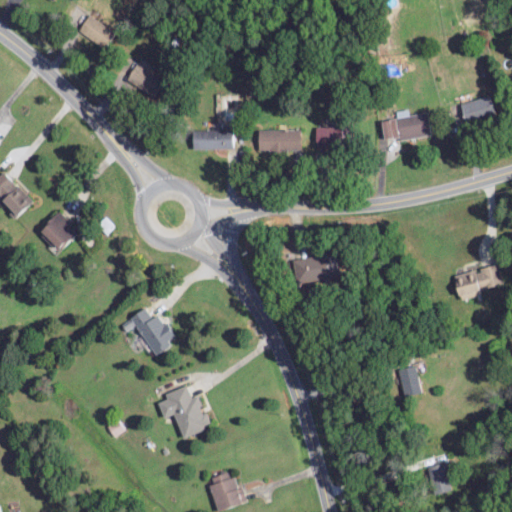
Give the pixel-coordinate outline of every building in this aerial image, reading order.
[(79,25),(100,48),(113,35),(92,13),(79,25)] [(127,80),(147,89),(154,73),(135,64),(127,80)] [(459,102),(463,122),(493,114),(488,95),(459,102)] [(426,112),(408,115),(407,109),(396,110),(397,117),(379,119),(382,140),(429,133),(426,112)] [(336,143),(336,126),(314,125),(314,142),(336,143)] [(257,128),(258,149),(298,148),(297,128),(257,128)] [(190,130),(191,148),(231,147),(230,129),(190,130)] [(0,198),(15,214),(30,198),(1,170),(0,171),(0,198)] [(74,233),(60,211),(37,225),(51,247),(74,233)] [(331,280),(330,256),(291,257),(292,281),(331,280)] [(451,274),(457,296),(501,285),(496,263),(474,269),(474,268),(451,274)] [(150,317),(144,306),(131,313),(151,352),(174,340),(159,312),(150,317)] [(397,368),(403,395),(420,391),(414,364),(397,368)] [(156,401),(162,417),(172,413),(180,436),(209,425),(204,411),(201,412),(195,395),(189,397),(185,384),(163,392),(165,398),(156,401)] [(113,436),(123,429),(116,418),(105,425),(113,436)] [(426,467),(435,494),(452,488),(444,461),(426,467)] [(217,510),(245,500),(240,486),(235,488),(228,470),(206,477),(217,510)]
